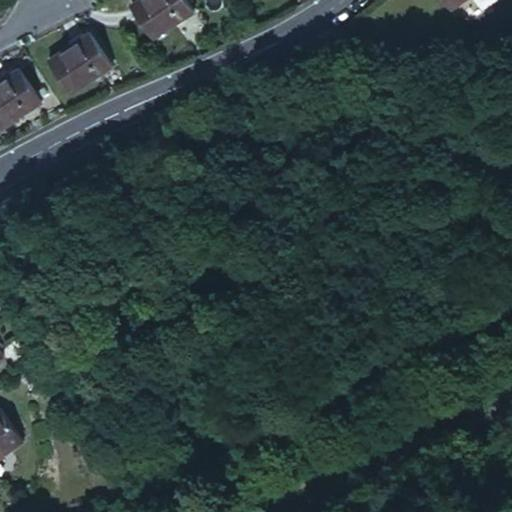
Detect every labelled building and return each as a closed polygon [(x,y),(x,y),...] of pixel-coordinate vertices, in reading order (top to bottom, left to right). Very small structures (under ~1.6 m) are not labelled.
[(146,31),(123,0),(118,0),(88,21),(113,54),(146,31)] [(130,0),(152,37),(196,12),(188,0),(130,0)] [(503,2),(501,0),(451,0),(469,25),(503,2)] [(75,81),(52,50),(16,76),(38,106),(75,81)] [(0,371),(0,420),(29,398),(6,368),(0,371)]
